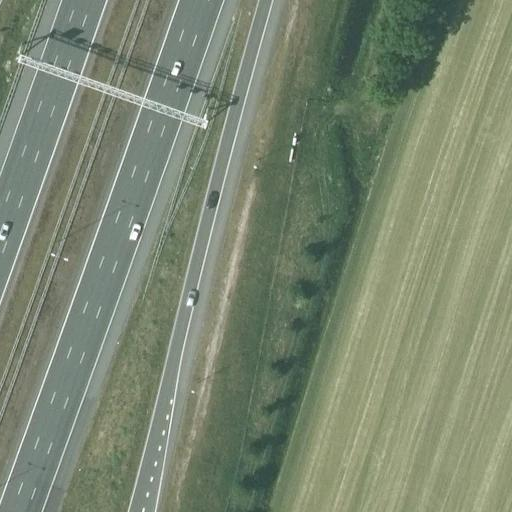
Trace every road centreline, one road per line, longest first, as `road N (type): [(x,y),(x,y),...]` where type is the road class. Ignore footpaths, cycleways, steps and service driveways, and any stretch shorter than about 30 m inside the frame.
road 1 (track): [(239,511),(322,253),(326,210),(310,140),(321,118),(361,107),(393,60),(414,0)]
road 2 (motorway): [(19,511),(201,0)]
road 3 (motorway): [(134,511),(267,0)]
road 4 (motorway): [(84,0),(0,242)]
